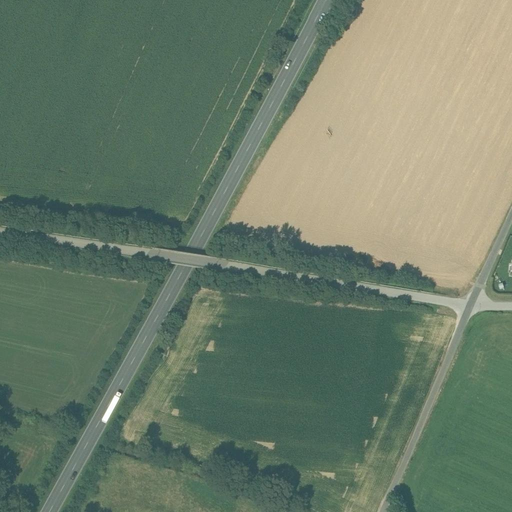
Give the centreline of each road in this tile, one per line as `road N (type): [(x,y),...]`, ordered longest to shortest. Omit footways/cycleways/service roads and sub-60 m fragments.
road 1 (primary): [(328,0),(50,511)]
road 2 (unclassified): [(472,305),(0,230)]
road 3 (unclassified): [(382,511),(472,305)]
